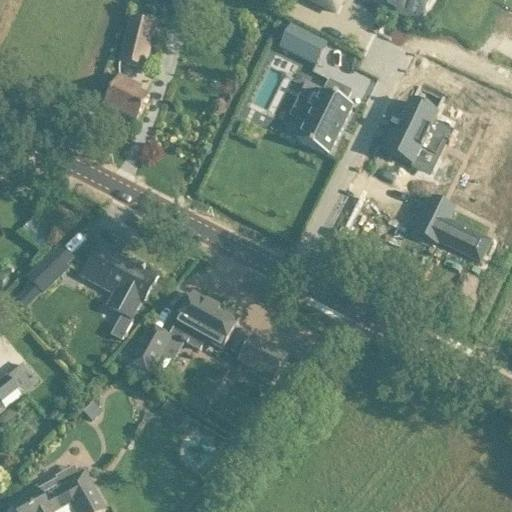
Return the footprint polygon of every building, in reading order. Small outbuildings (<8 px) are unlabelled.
[(312,0),(311,3),(336,15),(343,0),(369,0),(420,25),(432,0),(312,0)] [(145,71),(155,27),(130,20),(119,65),(145,71)] [(281,49),(317,67),(327,45),(291,28),(281,49)] [(119,79),(114,90),(105,108),(138,124),(149,100),(137,93),(139,88),(119,79)] [(298,142),(329,158),(354,108),(346,104),(352,94),(330,83),(325,94),(322,93),(298,142)] [(398,122),(385,147),(389,150),(387,154),(413,166),(420,150),(436,158),(444,142),(450,145),(455,134),(434,123),(438,116),(427,110),(427,109),(424,107),(423,109),(412,103),(402,124),(398,122)] [(463,213),(440,201),(422,237),(481,266),(492,244),(457,226),(463,213)] [(83,277),(118,296),(110,310),(131,321),(141,303),(144,305),(159,277),(144,269),(142,273),(114,257),(116,254),(100,245),(83,277)] [(62,249),(30,281),(44,295),(69,270),(66,268),(73,260),(62,249)] [(206,341),(223,351),(239,322),(194,297),(172,336),(183,343),(182,344),(188,347),(189,346),(200,352),(206,341)] [(132,364),(151,375),(170,340),(151,329),(132,364)] [(274,382),(288,358),(253,338),(239,363),(274,382)] [(6,379),(0,383),(0,404),(4,410),(37,383),(23,366),(7,380),(6,379)] [(91,404),(82,412),(88,418),(92,423),(101,415),(92,406),(91,404)] [(56,511),(69,505),(73,511),(103,511),(83,475),(78,477),(73,469),(55,479),(56,481),(7,508),(9,511),(56,511)]
